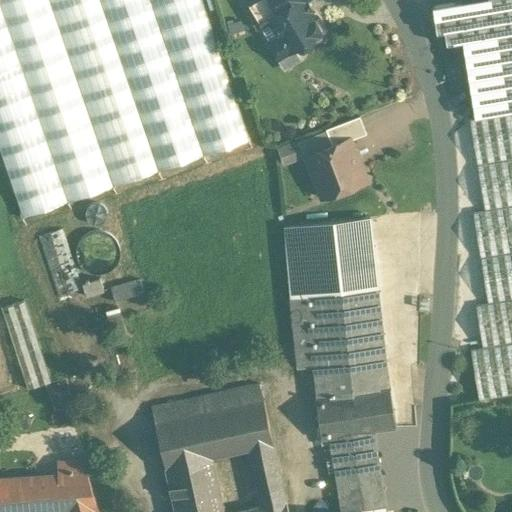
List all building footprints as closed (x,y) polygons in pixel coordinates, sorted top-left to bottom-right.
[(0,0),(0,153),(22,217),(250,139),(202,0),(0,0)] [(285,11),(278,0),(250,0),(245,3),(260,26),(270,20),(285,11)] [(278,0),(285,11),(270,20),(289,51),(296,46),(302,48),(310,43),(311,37),(326,29),(318,16),(314,18),(303,0),(278,0)] [(511,0),(464,0),(433,5),(437,32),(445,31),(447,43),(463,41),(475,118),(511,111),(511,0)] [(511,111),(475,118),(470,119),(485,210),(473,212),(488,302),(488,303),(511,299),(511,111)] [(359,115),(326,128),(332,144),(349,138),(349,139),(366,133),(359,115)] [(332,144),(306,154),(322,196),(365,180),(349,139),(349,138),(332,144)] [(370,216),(284,226),(290,298),(378,288),(370,216)] [(62,228),(38,236),(57,296),(82,288),(62,228)] [(99,278),(89,281),(88,279),(85,280),(86,282),(85,283),(88,295),(104,290),(99,278)] [(140,279),(110,287),(115,300),(144,291),(140,279)] [(378,288),(306,297),(313,363),(316,397),(388,386),(378,288)] [(306,297),(291,298),(298,364),(313,363),(306,297)] [(511,299),(488,303),(488,302),(476,304),(483,347),(471,349),(479,400),(511,394),(511,299)] [(24,300),(1,308),(28,389),(51,382),(24,300)] [(116,305),(105,307),(110,341),(122,339),(116,305)] [(388,386),(316,397),(320,440),(376,432),(395,429),(388,386)] [(180,400),(154,406),(158,424),(184,419),(180,400)] [(184,419),(158,424),(166,465),(213,455),(249,448),(274,442),(266,401),(184,419)] [(376,432),(329,438),(340,511),(358,511),(358,505),(386,501),(376,432)] [(274,442),(249,448),(258,491),(283,485),(274,442)] [(225,511),(213,455),(166,465),(176,511),(288,511),(283,485),(258,491),(261,506),(232,511),(225,511)] [(100,511),(83,458),(57,460),(57,473),(35,475),(36,497),(22,497),(23,511),(100,511)] [(35,475),(21,476),(22,497),(36,497),(35,475)] [(0,476),(0,511),(23,511),(22,497),(21,476),(0,476)]
